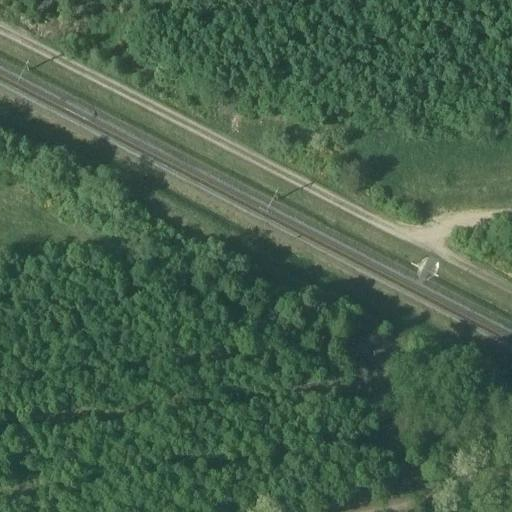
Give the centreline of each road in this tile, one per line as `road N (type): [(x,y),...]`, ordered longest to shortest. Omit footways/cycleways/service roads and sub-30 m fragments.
road 1 (track): [(511,222),(446,227),(421,242),(401,237),(0,30)]
road 2 (track): [(511,472),(355,511)]
